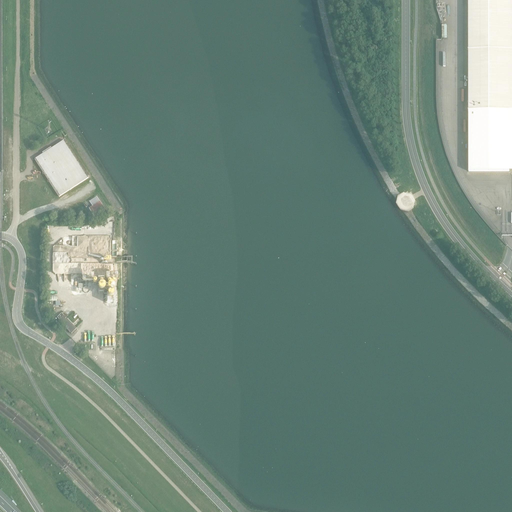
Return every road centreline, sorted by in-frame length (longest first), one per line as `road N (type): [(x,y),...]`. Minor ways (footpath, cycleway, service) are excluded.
road 1 (unclassified): [(226,511),(97,379),(19,324),(21,252),(0,235)]
road 2 (unclassified): [(511,296),(455,239),(420,176),(406,117),(405,0)]
